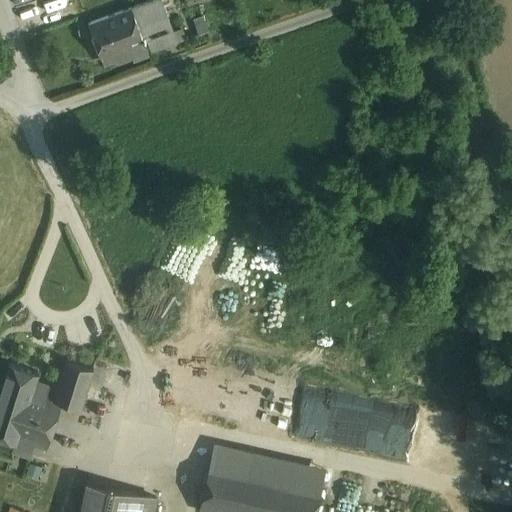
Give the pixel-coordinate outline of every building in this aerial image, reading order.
[(132,6),(89,22),(102,56),(145,40),(139,25),(132,6)] [(166,15),(139,25),(145,40),(171,30),(166,15)] [(94,367),(66,358),(54,395),(39,444),(47,447),(62,400),(82,406),(94,367)] [(39,370),(9,361),(0,388),(0,434),(15,439),(13,447),(31,453),(35,443),(39,444),(54,395),(47,393),(49,384),(36,380),(39,370)] [(168,401),(246,417),(252,385),(174,369),(168,401)] [(503,461),(503,443),(476,443),(476,461),(503,461)] [(315,511),(323,482),(212,458),(200,509),(211,511),(315,511)] [(153,511),(157,495),(89,480),(81,511),(153,511)]
